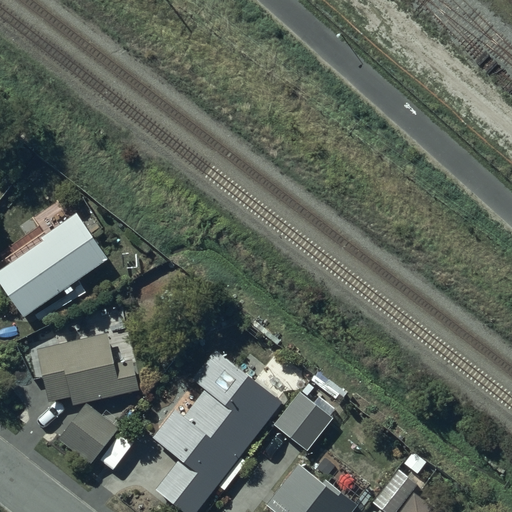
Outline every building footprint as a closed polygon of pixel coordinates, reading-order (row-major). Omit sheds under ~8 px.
[(43,231),(45,234),(0,265),(0,274),(26,311),(109,252),(105,246),(78,206),(43,231)] [(39,344),(51,396),(72,391),(74,400),(141,385),(134,354),(117,358),(110,328),(39,344)] [(177,404),(154,433),(183,451),(157,484),(192,511),(193,511),(283,397),(217,345),(195,373),(208,384),(186,411),(177,404)] [(300,387),(273,420),(307,447),(334,414),(300,387)] [(88,398),(60,433),(93,459),(121,424),(88,398)] [(334,471),(327,479),(299,457),(266,498),(274,504),(267,511),(348,511),(359,499),(356,497),(360,492),(334,471)] [(399,464),(373,497),(391,511),(392,511),(419,480),(399,464)] [(446,511),(413,488),(395,511),(446,511)]
